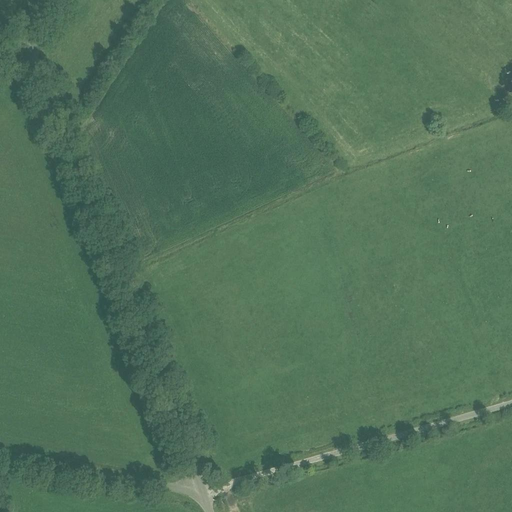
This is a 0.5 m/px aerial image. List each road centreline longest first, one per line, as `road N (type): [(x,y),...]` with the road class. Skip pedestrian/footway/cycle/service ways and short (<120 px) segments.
road 1 (unclassified): [(204,493),(45,90),(36,55),(45,0)]
road 2 (unclassified): [(204,493),(511,404)]
road 3 (unclassified): [(0,459),(204,493)]
